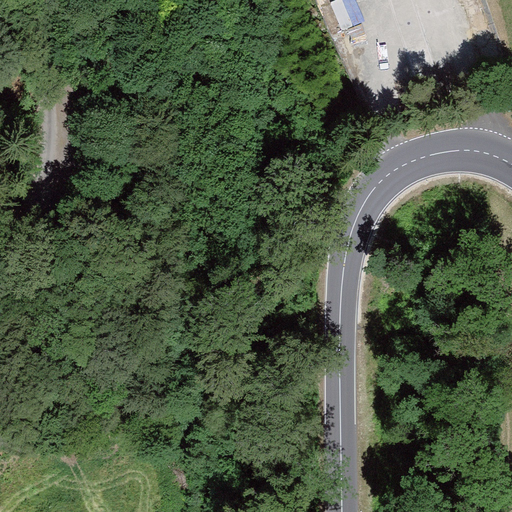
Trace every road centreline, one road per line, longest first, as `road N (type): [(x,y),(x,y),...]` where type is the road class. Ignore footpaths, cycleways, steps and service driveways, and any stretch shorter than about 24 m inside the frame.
road 1 (tertiary): [(511,167),(480,154),(433,154),(376,189),(359,222),(343,267),(339,324),(340,511)]
road 2 (track): [(0,294),(36,210),(68,68),(45,0)]
